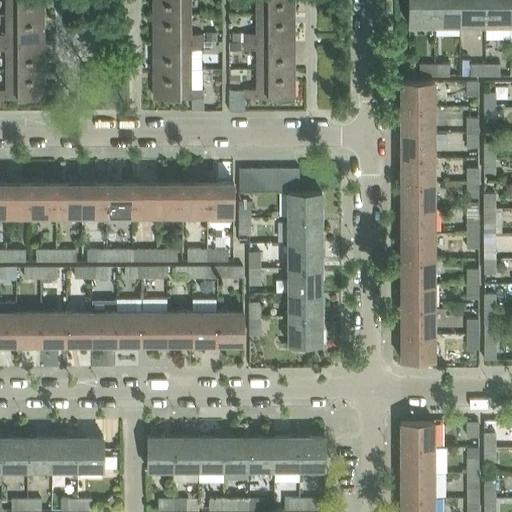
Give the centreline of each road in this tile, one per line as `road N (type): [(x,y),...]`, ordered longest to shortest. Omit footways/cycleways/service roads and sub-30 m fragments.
road 1 (unclassified): [(0,389),(371,391)]
road 2 (residential): [(369,134),(0,137)]
road 3 (residential): [(371,391),(369,134)]
road 4 (unclassified): [(371,391),(511,390)]
road 5 (residential): [(369,134),(369,0)]
road 6 (residential): [(372,511),(371,391)]
